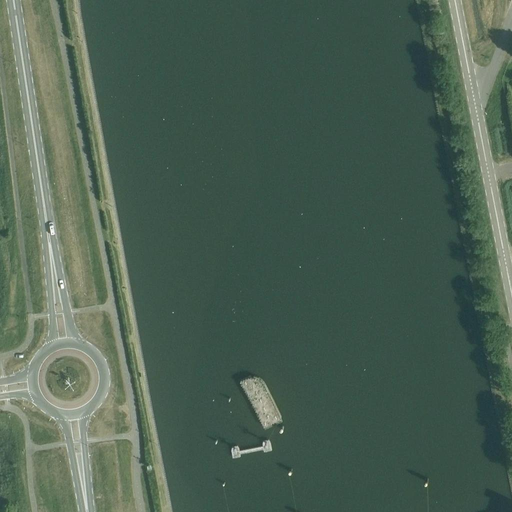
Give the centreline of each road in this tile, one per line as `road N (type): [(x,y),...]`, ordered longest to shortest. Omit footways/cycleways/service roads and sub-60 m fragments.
road 1 (primary): [(48,240),(15,0)]
road 2 (unclassified): [(511,298),(473,96)]
